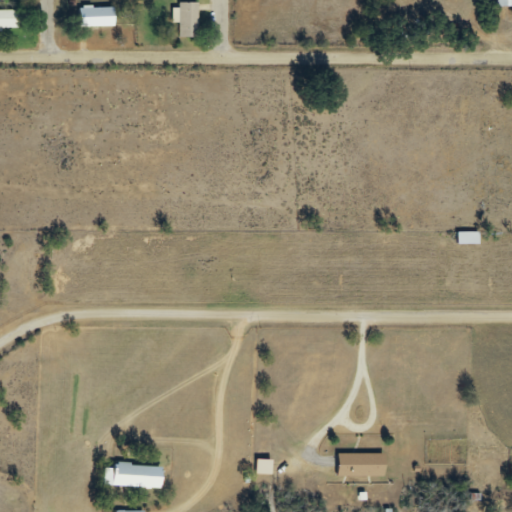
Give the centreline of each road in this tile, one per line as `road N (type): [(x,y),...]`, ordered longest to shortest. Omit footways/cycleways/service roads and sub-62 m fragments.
road 1 (residential): [(0,365),(102,317),(511,316)]
road 2 (residential): [(511,57),(0,57)]
